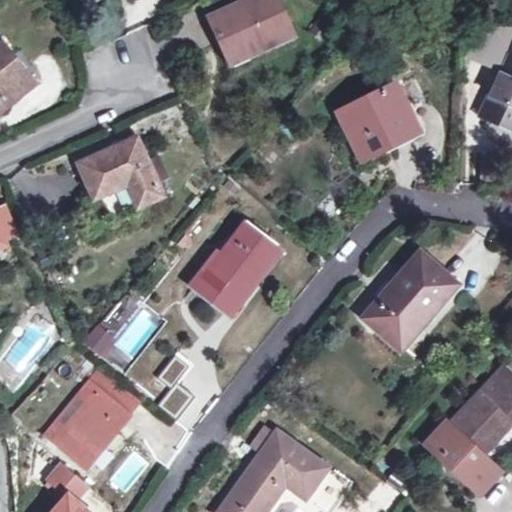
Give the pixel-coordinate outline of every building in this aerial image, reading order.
[(204,0),(211,16),(242,2),(241,0),(204,0)] [(246,0),(242,2),(211,16),(231,59),(289,33),(274,0),(246,0)] [(0,40),(0,101),(32,76),(2,39),(0,40)] [(507,56),(480,114),(511,128),(511,51),(509,57),(507,56)] [(0,112),(37,83),(32,76),(0,101),(0,112)] [(360,158),(418,130),(395,83),(337,111),(360,158)] [(128,162),(121,164),(114,147),(79,163),(94,196),(126,182),(137,204),(161,194),(141,149),(126,156),(128,162)] [(3,203),(0,204),(0,231),(3,238),(15,233),(3,203)] [(235,296),(276,244),(247,222),(220,256),(215,252),(190,286),(199,293),(211,278),(235,296)] [(365,316),(400,346),(454,283),(419,253),(365,316)] [(211,278),(199,293),(223,311),(235,296),(211,278)] [(96,351),(108,336),(97,327),(84,341),(96,351)] [(96,388),(54,441),(86,466),(138,400),(98,368),(87,380),(96,388)] [(510,411),(511,412),(511,384),(499,372),(451,425),(447,422),(430,440),(484,490),(502,471),(483,454),(509,425),(503,418),(510,411)] [(156,396),(177,412),(194,391),(172,375),(156,396)] [(45,433),(54,441),(96,388),(87,380),(45,433)] [(252,443),(262,450),(273,434),(263,427),(252,443)] [(276,430),(273,434),(262,450),(218,511),(264,511),(285,482),(306,496),(327,466),(276,430)] [(43,480),(61,496),(46,511),(93,511),(79,499),(89,487),(59,461),(43,480)] [(330,511),(351,482),(327,466),(306,496),(329,511),(330,511)]
